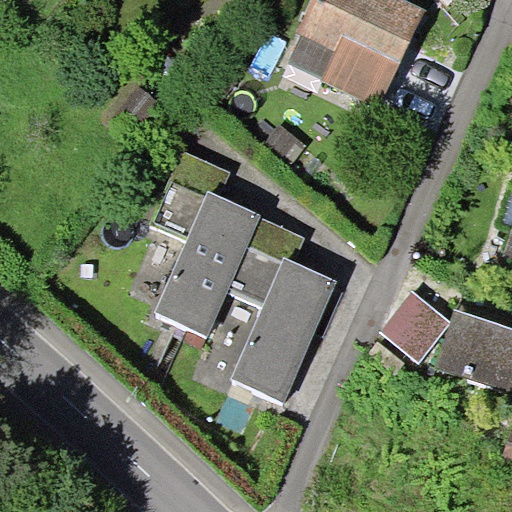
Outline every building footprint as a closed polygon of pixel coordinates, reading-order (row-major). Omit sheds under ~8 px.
[(423,20),(377,0),(315,0),(298,39),(335,55),(320,89),(381,116),(423,20)] [(221,70),(197,96),(214,110),(237,84),(221,70)] [(138,87),(115,110),(139,134),(161,111),(138,87)] [(276,123),(258,147),(289,171),(308,147),(276,123)] [(230,175),(183,154),(151,224),(190,241),(154,320),(202,341),(258,214),(220,197),(230,175)] [(305,240),(260,220),(230,289),(268,305),(233,386),(280,406),(334,281),(294,264),(305,240)] [(511,340),(455,321),(439,369),(511,393),(511,340)]
